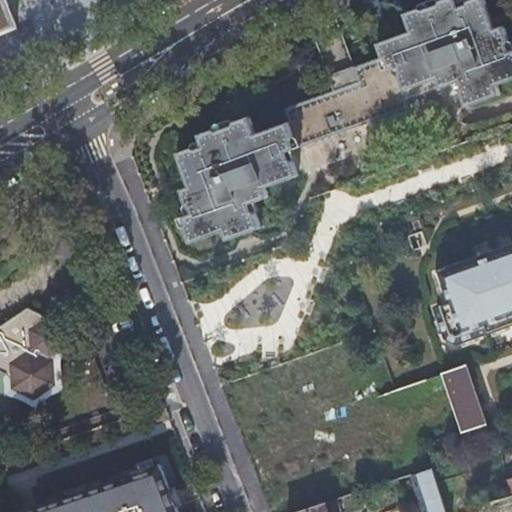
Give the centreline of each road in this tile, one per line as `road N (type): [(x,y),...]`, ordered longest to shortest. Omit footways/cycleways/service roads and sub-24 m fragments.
road 1 (residential): [(89,110),(239,511)]
road 2 (secondary): [(221,0),(0,133)]
road 3 (secondary): [(89,110),(277,0)]
